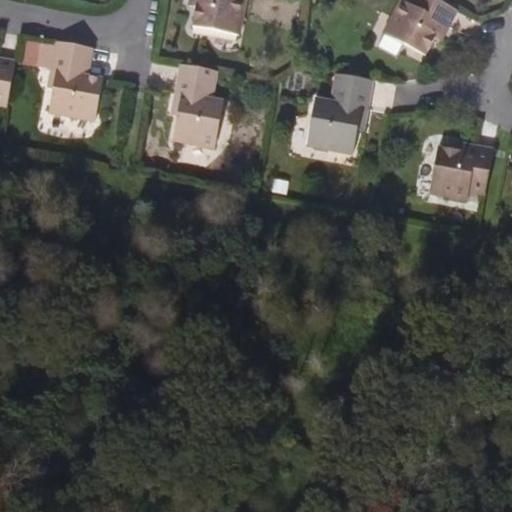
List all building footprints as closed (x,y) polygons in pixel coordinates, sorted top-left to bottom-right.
[(190,0),(189,10),(195,11),(197,0),(190,0)] [(197,0),(195,11),(192,30),(239,39),(246,2),(237,0),(197,0)] [(436,63),(446,47),(453,31),(459,34),(468,19),(432,0),(426,0),(420,13),(412,9),(395,42),(436,63)] [(452,50),(459,34),(453,31),(446,47),(452,50)] [(57,46),(51,75),(56,76),(52,93),(48,117),(97,125),(104,83),(88,80),(80,78),(84,50),(57,46)] [(88,80),(93,52),(84,50),(80,78),(88,80)] [(14,65),(0,62),(0,108),(6,110),(14,65)] [(164,65),(159,93),(165,94),(160,117),(156,141),(197,149),(206,102),(194,100),(187,99),(192,70),(164,65)] [(194,100),(199,71),(192,70),(187,99),(194,100)] [(339,78),(334,106),(339,107),(345,79),(339,78)] [(339,107),(334,106),(315,102),(311,127),(316,129),(312,151),(353,159),(358,136),(361,114),(367,115),(373,85),(345,79),(339,107)] [(155,116),(160,117),(165,94),(159,93),(155,116)] [(363,136),(367,115),(361,114),(358,136),(363,136)] [(307,151),(312,151),(316,129),(311,127),(307,151)] [(460,148),(459,155),(476,158),(478,151),(460,148)] [(495,154),(478,151),(476,158),(459,155),(439,151),(430,199),(469,206),(470,198),(487,201),(495,154)]
